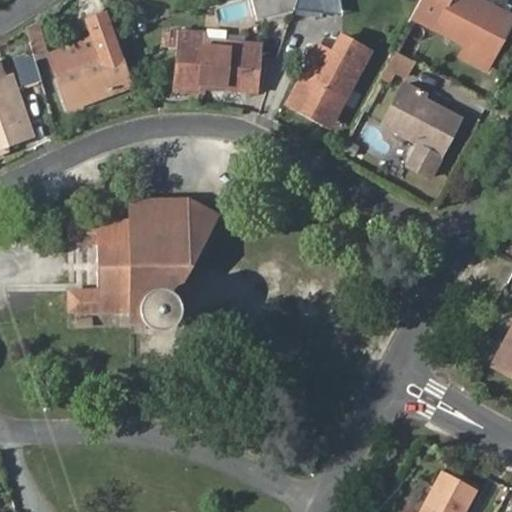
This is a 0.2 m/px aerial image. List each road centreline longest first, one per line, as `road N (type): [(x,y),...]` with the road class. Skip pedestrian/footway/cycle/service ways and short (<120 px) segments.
road 1 (residential): [(0,183),(134,131),(213,124),(245,129),(468,240)]
road 2 (residential): [(8,430),(157,436),(204,448),(325,504)]
road 3 (residential): [(393,379),(468,240)]
road 4 (residential): [(325,504),(393,379)]
road 5 (residential): [(393,379),(511,439)]
